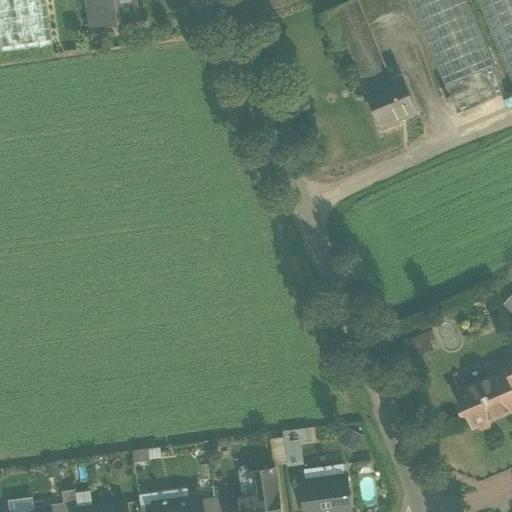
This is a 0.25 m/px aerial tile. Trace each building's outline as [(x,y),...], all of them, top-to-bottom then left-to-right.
[(44,0),(0,0),(0,52),(51,45),(44,0)] [(94,0),(95,6),(86,8),(89,27),(136,20),(132,0),(94,0)] [(392,82),(357,0),(351,0),(320,13),(335,51),(348,46),(368,92),(392,82)] [(506,93),(466,0),(408,0),(456,114),(506,93)] [(511,0),(475,0),(511,86),(511,0)] [(368,92),(367,93),(381,127),(417,111),(403,78),(392,82),(368,92)] [(511,355),(506,358),(509,366),(502,369),(509,385),(511,383),(511,355)] [(501,372),(458,390),(463,402),(459,406),(462,414),(468,415),(474,427),(478,425),(482,429),(489,426),(489,421),(511,410),(511,392),(509,385),(502,369),(500,369),(501,372)] [(282,438),(270,440),(274,463),(286,461),(282,438)] [(280,511),(275,469),(249,472),(248,468),(244,465),(240,466),(239,470),(242,497),(226,499),(228,511),(280,511)] [(351,511),(347,476),(301,483),(304,511),(351,511)] [(199,497),(150,504),(151,511),(201,511),(199,499),(199,497)] [(214,497),(199,499),(201,511),(216,511),(215,500),(214,497)] [(228,511),(226,499),(215,500),(216,511),(228,511)] [(126,511),(125,502),(74,509),(74,511),(126,511)] [(62,511),(62,503),(50,505),(50,511),(62,511)]
